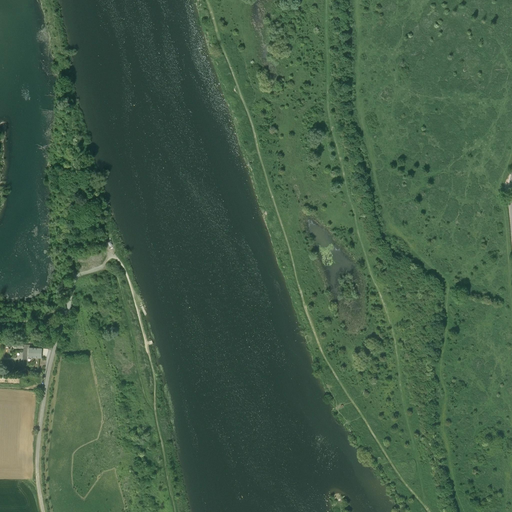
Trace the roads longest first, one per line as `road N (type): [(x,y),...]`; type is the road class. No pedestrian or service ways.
road 1 (track): [(175,511),(148,352),(128,277),(110,257)]
road 2 (unclassified): [(44,511),(38,453),(59,332)]
